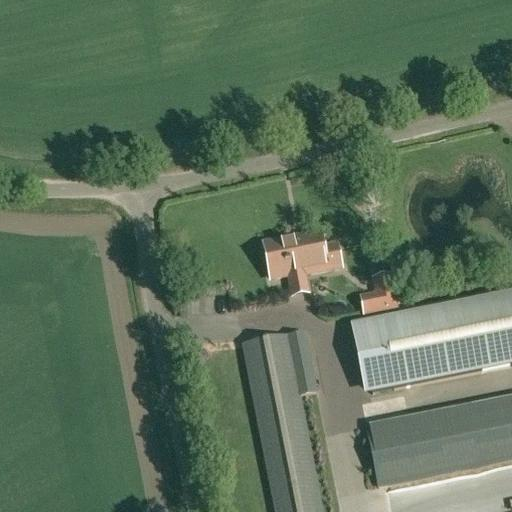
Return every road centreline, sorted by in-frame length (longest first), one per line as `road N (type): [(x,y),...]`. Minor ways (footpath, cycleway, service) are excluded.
road 1 (unclassified): [(137,187),(511,108)]
road 2 (unclassified): [(187,511),(137,187)]
road 3 (unclassified): [(0,189),(77,197),(137,187)]
